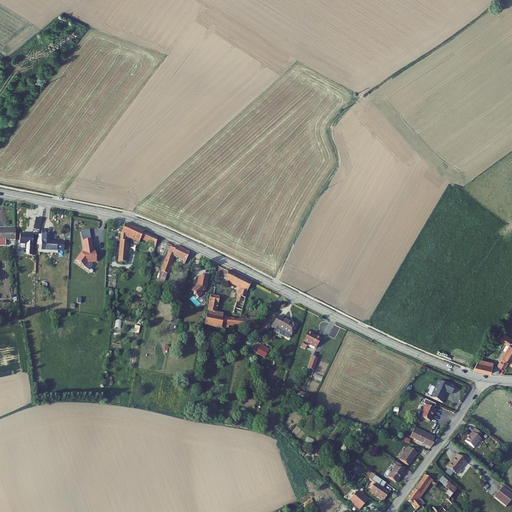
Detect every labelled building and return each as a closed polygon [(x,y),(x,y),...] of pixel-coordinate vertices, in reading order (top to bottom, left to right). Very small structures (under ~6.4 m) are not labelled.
[(114,229),(112,249),(119,251),(121,239),(118,238),(119,235),(126,238),(131,228),(118,222),(114,229)] [(131,228),(126,238),(132,241),(134,236),(136,230),(131,228)] [(14,229),(0,230),(0,247),(5,247),(5,241),(15,240),(14,229)] [(136,230),(134,236),(141,239),(140,244),(148,247),(150,236),(136,230)] [(53,249),(53,240),(41,240),(40,232),(32,232),(32,244),(29,244),(29,252),(48,251),(48,249),(53,249)] [(87,259),(88,259),(87,250),(83,250),(82,247),(84,246),(82,235),(74,236),(76,247),(78,247),(78,251),(74,252),(68,259),(75,265),(79,261),(82,260),(83,261),(86,261),(87,259)] [(159,251),(153,269),(159,272),(165,255),(177,260),(181,249),(168,244),(167,246),(164,253),(159,251)] [(112,249),(111,258),(118,260),(119,251),(112,249)] [(32,264),(31,287),(40,287),(40,275),(37,275),(38,264),(32,264)] [(233,286),(226,310),(233,312),(242,280),(219,268),(217,278),(233,286)] [(159,272),(153,269),(150,277),(157,280),(159,272)] [(199,276),(190,274),(188,282),(187,284),(186,283),(182,287),(190,295),(194,291),(193,290),(197,287),(198,287),(199,282),(198,281),(198,279),(199,276)] [(202,292),(196,324),(211,326),(212,323),(220,324),(225,324),(234,325),(238,326),(237,330),(245,331),(245,326),(246,319),(238,318),(217,316),(218,314),(214,314),(215,311),(208,310),(211,295),(202,292)] [(281,336),(289,324),(284,320),(283,322),(270,314),(262,325),(268,328),(269,326),(274,329),(272,332),(275,335),(281,336)] [(246,319),(245,326),(249,327),(251,316),(239,315),(238,318),(246,319)] [(313,337),(300,330),(293,346),(298,348),(301,342),(309,346),(313,337)] [(492,337),(501,343),(504,338),(500,334),(496,332),(492,337)] [(491,363),(496,366),(501,359),(502,360),(510,347),(508,346),(510,344),(506,341),(491,363)] [(310,356),(306,355),(302,367),(307,368),(310,356)] [(308,368),(314,371),(318,358),(312,356),(308,368)] [(468,366),(466,369),(485,372),(488,360),(481,358),(480,361),(476,360),(476,358),(473,358),(472,359),(470,366),(468,366)] [(446,392),(449,385),(440,381),(440,382),(433,378),(425,395),(437,401),(439,395),(437,395),(440,389),(446,392)] [(308,399),(310,395),(298,391),(297,395),(308,399)] [(420,402),(427,406),(429,401),(418,396),(416,401),(420,402)] [(427,411),(429,407),(427,406),(420,402),(414,414),(423,419),(427,411)] [(468,424),(465,427),(472,433),(475,429),(468,424)] [(407,427),(403,434),(424,445),(429,438),(426,436),(427,435),(421,431),(420,433),(407,427)] [(464,432),(457,441),(466,448),(473,439),(470,436),(472,433),(465,427),(463,431),(464,432)] [(402,446),(393,458),(402,465),(411,453),(402,446)] [(458,459),(448,451),(443,457),(444,458),(443,460),(442,459),(438,464),(447,471),(451,465),(452,466),(458,459)] [(389,464),(381,475),(389,481),(397,470),(399,467),(388,460),(386,463),(389,464)] [(439,483),(425,474),(419,483),(426,488),(430,482),(437,486),(439,483)] [(373,477),(363,490),(377,500),(383,492),(377,487),(380,482),(373,477)] [(437,486),(434,488),(443,499),(446,496),(450,500),(459,491),(446,477),(439,483),(437,486)] [(426,488),(419,483),(415,488),(425,494),(428,489),(426,488)] [(501,490),(495,485),(487,495),(498,505),(507,494),(501,490)] [(352,488),(344,498),(350,504),(349,505),(353,509),(363,498),(352,488)] [(425,494),(415,488),(409,498),(414,503),(412,505),(417,510),(418,509),(420,511),(431,511),(432,511),(429,507),(426,509),(420,501),(425,494)] [(443,499),(434,507),(438,511),(439,511),(440,511),(447,511),(454,504),(450,500),(446,496),(443,499)]
